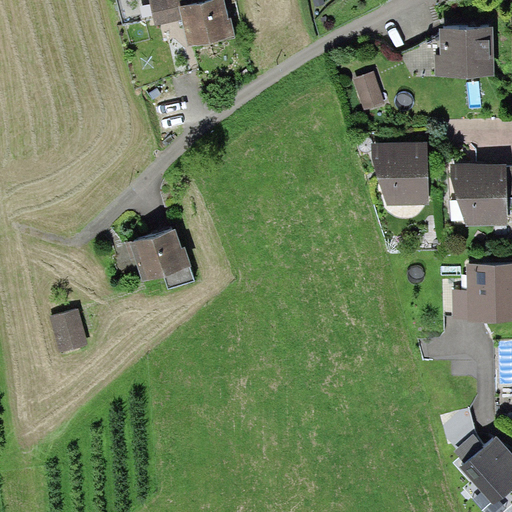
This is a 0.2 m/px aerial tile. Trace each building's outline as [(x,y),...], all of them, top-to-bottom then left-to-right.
[(148,0),(155,25),(183,19),(189,47),(235,37),(231,18),(229,19),(224,0),(148,0)] [(435,55),(435,77),(495,75),(493,27),(439,28),(440,55),(435,55)] [(354,77),(364,110),(384,104),(374,71),(354,77)] [(428,143),(372,143),(373,158),(387,206),(430,205),(428,143)] [(507,163),(451,163),(450,177),(466,226),(508,226),(508,197),(507,166),(507,163)] [(176,228),(130,243),(142,282),(192,266),(185,246),(182,248),(176,228)] [(511,263),(467,264),(467,291),(453,291),(453,318),(468,318),(468,321),(511,320),(511,263)] [(79,309),(50,316),(59,352),(88,344),(79,309)] [(465,463),(484,447),(473,434),(454,451),(465,463)] [(511,489),(511,453),(497,436),(484,447),(465,463),(461,467),(481,492),(493,505),(499,500),(511,489)] [(493,505),(481,492),(473,499),(484,511),(502,511),(507,508),(499,500),(493,505)]
